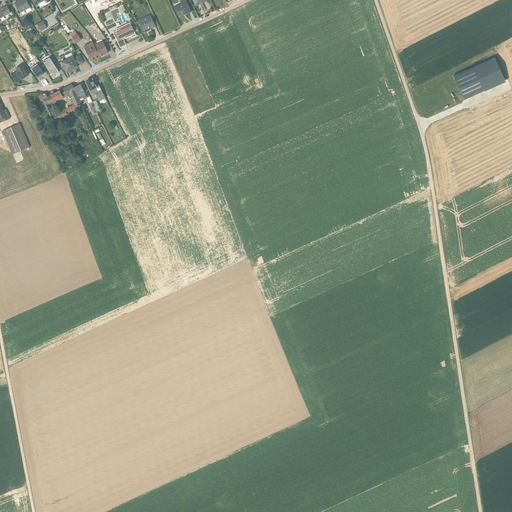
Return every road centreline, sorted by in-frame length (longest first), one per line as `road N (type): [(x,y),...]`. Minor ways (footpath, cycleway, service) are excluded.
road 1 (unclassified): [(480,511),(427,159),(375,0)]
road 2 (residential): [(248,0),(70,82),(0,95)]
road 3 (unclassified): [(0,338),(33,511)]
